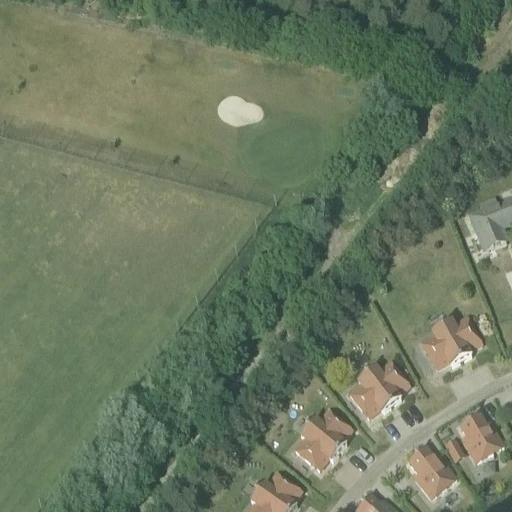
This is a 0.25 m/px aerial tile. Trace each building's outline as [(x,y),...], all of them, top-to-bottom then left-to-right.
[(489,205),(501,234),(511,229),(511,203),(498,209),(495,203),(489,205)] [(469,221),(485,258),(507,249),(501,234),(489,205),(480,209),(483,215),(469,221)] [(422,348),(437,376),(450,368),(453,372),(472,362),(469,357),(482,350),(468,323),(454,330),(452,326),(433,337),(435,341),(422,348)] [(362,390),(350,399),(369,424),(381,415),(384,419),(402,405),(398,401),(410,392),(391,367),(379,377),(376,373),(359,386),(362,390)] [(305,444),(296,456),(320,476),(329,464),(333,467),(347,450),(343,447),(353,436),(329,416),(319,427),(316,424),(301,441),(305,444)] [(474,454),(470,456),(479,471),(506,455),(493,432),(489,434),(481,420),(460,431),(474,454)] [(447,451),(455,464),(463,459),(455,446),(447,451)] [(425,487),(421,490),(433,504),(457,485),(440,464),(437,466),(427,453),(409,467),(425,487)] [(256,509),(253,511),(297,511),(294,509),(302,497),(277,479),(268,491),(264,488),(251,506),(256,509)] [(383,511),(371,501),(361,511),(383,511)]
